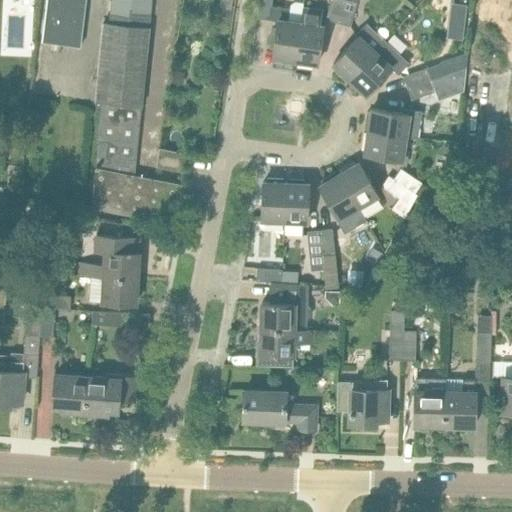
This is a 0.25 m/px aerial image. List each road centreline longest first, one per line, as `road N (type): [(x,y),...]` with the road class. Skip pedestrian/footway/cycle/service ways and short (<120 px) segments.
road 1 (residential): [(164,474),(228,142)]
road 2 (residential): [(228,142),(304,154),(326,146),(337,123),(332,104),(313,90),(239,79)]
road 3 (residential): [(511,487),(333,482)]
road 4 (residential): [(333,482),(164,474)]
road 5 (residential): [(164,474),(0,464)]
